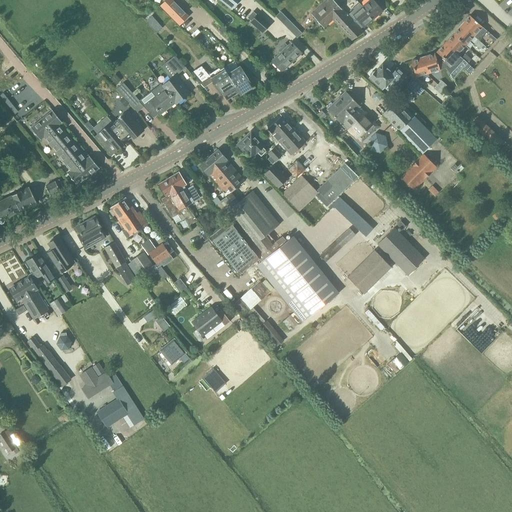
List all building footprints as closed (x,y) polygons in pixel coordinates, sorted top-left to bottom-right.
[(160,6),(166,13),(178,26),(187,17),(175,4),(173,2),(170,0),(165,0),(159,6),(160,6)] [(362,32),(360,29),(349,17),(335,2),(333,0),(328,0),(312,15),(324,28),(333,20),(352,40),(362,32)] [(371,0),(363,8),(373,19),(382,12),(383,11),(373,0),(371,0)] [(364,27),(373,19),(363,8),(353,15),(353,14),(349,17),(360,29),(363,26),(364,27)] [(248,18),(251,21),(250,22),(263,33),(271,25),(258,13),(257,14),(253,11),(248,18)] [(297,38),(302,33),(281,12),(276,17),(297,38)] [(156,34),(163,28),(151,15),(145,21),(156,34)] [(473,36),(481,26),(470,16),(462,25),(473,36)] [(465,45),(473,36),(462,25),(453,34),(465,45)] [(453,34),(445,43),(457,54),(465,45),(453,34)] [(485,47),(483,45),(478,40),(474,44),(480,49),(481,48),(482,50),(485,47)] [(282,72),(291,64),(302,54),(292,43),(288,47),(286,45),(280,51),(281,53),(272,61),(282,72)] [(468,64),(457,54),(445,43),(437,52),(442,57),(440,59),(445,67),(451,75),(456,72),(451,65),(450,64),(449,63),(453,58),(456,60),(455,60),(455,61),(463,68),(464,68),(468,64)] [(468,62),(471,58),(465,53),(462,57),(468,62)] [(423,58),(428,73),(439,69),(437,62),(435,54),(423,58)] [(176,56),(166,63),(176,75),(185,68),(183,66),(176,56)] [(429,76),(428,73),(423,58),(411,62),(416,76),(422,74),(423,78),(429,76)] [(234,61),(224,68),(228,75),(239,92),(241,94),(252,87),(240,68),(239,68),(234,61)] [(375,70),(374,71),(371,71),(369,74),(370,77),(369,77),(383,89),(391,80),(397,85),(405,75),(397,68),(393,72),(383,63),(376,71),(375,70)] [(226,100),(239,92),(228,75),(224,68),(220,70),(210,76),(208,75),(204,70),(201,66),(192,72),(194,76),(203,87),(212,81),(218,90),(219,89),(226,100)] [(177,104),(190,94),(176,75),(162,86),(176,103),(177,104)] [(438,85),(443,90),(444,89),(447,85),(442,80),(438,85)] [(420,86),(415,82),(410,87),(415,91),(420,86)] [(137,112),(144,106),(123,83),(117,89),(137,112)] [(440,93),(443,90),(438,85),(434,88),(440,93)] [(160,114),(176,103),(162,86),(159,88),(162,92),(150,101),(160,114)] [(355,101),(346,92),(328,110),(341,123),(342,122),(359,139),(360,138),(362,141),(377,126),(375,123),(376,123),(359,106),(359,105),(362,103),(358,99),(355,101)] [(449,95),(441,104),(442,105),(446,108),(454,99),(450,96),(449,95)] [(125,107),(129,104),(123,98),(120,101),(125,107)] [(422,154),(436,140),(397,100),(383,114),(422,154)] [(58,125),(61,123),(62,122),(61,122),(52,111),(40,120),(36,124),(30,128),(32,131),(35,134),(40,140),(43,137),(58,125)] [(134,139),(143,131),(127,111),(118,119),(118,120),(113,124),(127,140),(132,137),(134,139)] [(291,155),(306,142),(283,116),(268,128),(291,155)] [(495,144),(500,138),(476,116),(471,121),(495,144)] [(84,125),(86,128),(87,129),(90,131),(93,128),(91,126),(88,122),(86,123),(85,124),(84,125)] [(127,140),(113,124),(108,128),(106,126),(97,134),(113,153),(123,145),(123,144),(127,140)] [(57,154),(72,142),(58,125),(43,137),(44,138),(57,154)] [(262,156),(267,151),(262,147),(264,145),(252,133),(240,145),(251,157),(257,151),(262,156)] [(71,171),(86,159),(72,142),(57,154),(71,171)] [(273,163),(281,156),(275,149),(268,154),(270,156),(268,159),(273,163)] [(245,181),(218,150),(200,165),(208,175),(210,174),(228,196),(232,192),(245,181)] [(414,190),(437,168),(424,155),(401,177),(414,190)] [(86,159),(71,171),(68,174),(77,186),(99,168),(98,166),(96,164),(94,161),(89,156),(89,157),(86,159)] [(279,187),(289,178),(276,164),(266,174),(279,187)] [(341,168),(317,191),(319,192),(316,196),(327,207),(330,204),(354,182),(341,168)] [(185,191),(182,187),(186,185),(179,173),(168,179),(179,197),(181,196),(187,206),(200,198),(193,186),(185,191)] [(299,209),(317,192),(302,176),(283,193),(299,209)] [(63,187),(60,179),(46,186),(50,196),(66,189),(67,190),(68,190),(70,190),(71,190),(72,189),(72,187),(72,185),(71,184),(69,184),(68,184),(67,185),(66,186),(63,187)] [(179,197),(168,179),(158,185),(159,186),(158,187),(160,190),(162,190),(166,197),(165,197),(168,203),(165,205),(173,217),(178,214),(182,221),(185,219),(189,226),(197,221),(187,206),(181,196),(179,197)] [(435,197),(439,194),(432,187),(428,191),(435,197)] [(0,223),(1,224),(3,223),(4,223),(4,222),(5,220),(4,218),(36,203),(28,188),(0,201),(0,223)] [(222,211),(230,221),(257,257),(272,245),(265,236),(279,225),(264,205),(253,191),(239,202),(232,192),(228,196),(220,202),(217,197),(212,200),(216,205),(222,211)] [(136,213),(125,197),(110,208),(111,209),(110,211),(113,215),(115,214),(126,230),(123,232),(127,238),(130,236),(145,226),(145,225),(148,224),(139,211),(136,213)] [(363,233),(370,226),(340,198),(333,205),(363,233)] [(500,210),(492,216),(499,224),(507,218),(500,210)] [(95,217),(80,226),(77,227),(80,232),(81,234),(80,235),(78,236),(80,238),(86,248),(107,237),(95,217)] [(240,274),(259,259),(257,257),(230,221),(216,233),(210,237),(206,233),(202,236),(207,242),(212,239),(240,274)] [(401,221),(397,225),(402,230),(406,227),(401,221)] [(409,276),(425,260),(395,228),(378,245),(409,276)] [(326,262),(336,253),(355,235),(350,229),(347,232),(336,242),(320,256),(326,262)] [(272,245),(257,257),(259,259),(262,262),(257,266),(294,312),(302,321),(303,322),(339,293),(294,237),(287,242),(282,236),(272,245)] [(70,267),(76,263),(73,260),(58,238),(56,239),(55,238),(50,241),(51,242),(49,244),(53,250),(49,253),(58,267),(60,265),(66,261),(70,267)] [(115,266),(125,260),(115,243),(105,249),(115,266)] [(156,264),(169,254),(163,245),(163,244),(149,254),(156,264)] [(365,294),(392,268),(375,250),(348,277),(365,294)] [(131,262),(128,264),(140,282),(143,280),(145,278),(142,273),(153,266),(144,252),(130,261),(131,262)] [(54,280),(49,271),(39,254),(27,262),(37,278),(44,273),(50,283),(54,280)] [(122,272),(128,284),(136,280),(129,268),(122,272)] [(67,293),(73,289),(65,275),(58,280),(67,293)] [(49,316),(50,315),(36,291),(37,290),(36,289),(30,277),(29,277),(10,289),(13,294),(17,301),(21,299),(25,306),(34,320),(39,316),(43,314),(44,316),(46,317),(49,316)] [(182,292),(187,288),(184,284),(179,288),(182,292)] [(96,291),(90,289),(88,296),(95,297),(96,291)] [(181,297),(169,307),(172,311),(185,302),(181,297)] [(244,316),(249,311),(238,300),(231,306),(242,317),(244,316)] [(58,307),(62,314),(67,310),(63,304),(58,307)] [(205,333),(224,318),(228,322),(232,319),(223,309),(219,312),(213,306),(195,320),(205,333)] [(260,326),(265,322),(253,309),(248,313),(260,326)] [(165,332),(172,327),(163,316),(156,321),(165,332)] [(278,347),(284,341),(267,321),(261,327),(278,347)] [(40,346),(34,337),(28,341),(51,372),(52,371),(62,385),(70,380),(49,351),(48,352),(42,344),(40,346)] [(162,350),(172,363),(185,353),(174,340),(162,350)] [(94,367),(98,373),(99,375),(101,374),(105,372),(99,364),(94,367)] [(80,375),(83,381),(86,385),(82,388),(82,389),(87,397),(89,399),(113,383),(107,374),(104,376),(97,380),(95,375),(90,368),(80,375)] [(216,393),(227,384),(214,369),(204,378),(216,393)] [(107,427),(128,414),(118,399),(97,412),(107,427)] [(0,439),(2,443),(7,439),(8,438),(4,432),(0,434),(0,439)]
